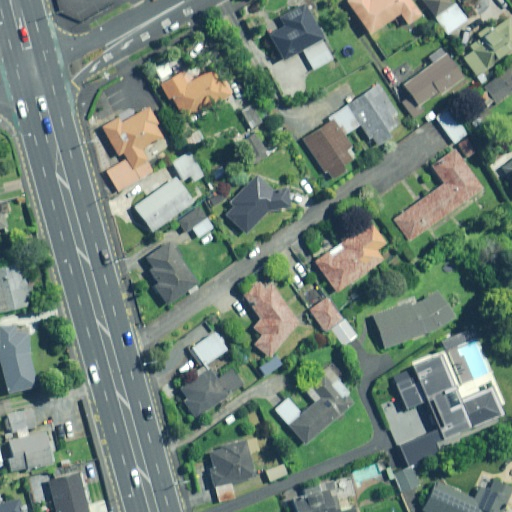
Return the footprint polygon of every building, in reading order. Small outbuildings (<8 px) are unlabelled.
[(420,16),(408,0),(369,0),(348,0),(346,1),(369,35),(399,14),(407,25),(420,16)] [(423,0),(446,34),(468,20),(455,0),(423,0)] [(334,60),(305,4),(276,20),(281,30),(269,36),(282,61),(304,50),(314,70),(334,60)] [(511,49),(511,19),(511,18),(493,31),(489,27),(479,34),(482,38),(470,46),(472,50),(463,57),(476,76),(511,49)] [(464,77),(447,54),(404,87),(419,106),(438,92),(440,95),(464,77)] [(184,120),(229,96),(213,66),(188,80),(184,72),(160,85),(169,101),(173,98),(184,120)] [(487,107),(495,101),(496,103),(510,92),(499,77),(485,88),(486,90),(479,96),(487,107)] [(347,134),(360,126),(375,148),(390,138),(387,132),(403,122),(379,85),(375,87),(334,115),(347,134)] [(263,122),(251,99),(239,106),(251,128),(263,122)] [(164,137),(147,107),(135,114),(132,110),(101,127),(118,157),(123,154),(127,160),(107,171),(119,193),(153,173),(141,150),(164,137)] [(457,142),(469,133),(451,107),(436,118),(454,144),(457,142)] [(351,147),(334,121),(303,141),(330,182),(356,165),(346,150),(351,147)] [(268,156),(256,135),(240,144),(252,165),(268,156)] [(484,190),(456,150),(431,167),(444,185),(417,204),(393,220),(409,242),(484,190)] [(182,180),(189,176),(193,182),(203,176),(198,167),(189,152),(172,163),(182,180)] [(266,213),(293,209),(291,189),(274,191),(256,173),(228,202),(233,206),(223,216),(245,236),(266,213)] [(193,202),(175,177),(134,207),(151,232),(193,202)] [(0,229),(8,227),(2,200),(0,200),(0,229)] [(213,228),(198,207),(177,221),(185,233),(191,228),(198,238),(213,228)] [(384,244),(368,222),(337,244),(313,261),(336,293),(381,260),(374,251),(384,244)] [(198,284),(169,243),(146,259),(161,282),(153,287),(166,306),(198,284)] [(4,267),(2,259),(0,259),(0,313),(32,305),(27,284),(25,285),(20,263),(4,267)] [(270,357),(298,321),(267,273),(240,290),(259,321),(253,329),(262,336),(254,345),(270,357)] [(450,322),(439,293),(373,317),(385,349),(436,330),(435,328),(450,322)] [(356,337),(328,298),(309,311),(325,333),(330,330),(342,347),(356,337)] [(37,388),(27,322),(0,326),(0,345),(8,393),(37,388)] [(228,349),(216,332),(192,349),(204,366),(228,349)] [(466,382),(443,335),(412,347),(447,413),(471,406),(503,395),(492,371),(466,382)] [(265,378),(285,363),(278,354),(258,368),(265,378)] [(356,402),(328,368),(303,389),(314,403),(301,414),(288,399),(275,410),(305,446),(356,402)] [(244,384),(233,369),(216,381),(208,369),(180,389),(187,398),(183,401),(195,419),(244,384)] [(36,427),(33,410),(9,415),(12,432),(36,427)] [(57,464),(51,433),(9,440),(12,458),(8,459),(10,472),(57,464)] [(260,449),(256,437),(208,451),(212,466),(208,468),(219,503),(235,498),(231,484),(257,476),(250,452),(260,449)] [(400,471),(394,454),(381,459),(389,481),(394,479),(400,494),(419,487),(412,467),(400,471)] [(35,509),(54,504),(56,511),(89,511),(80,473),(83,473),(80,460),(48,467),(49,472),(27,477),(35,509)] [(287,476),(283,465),(266,471),(269,482),(287,476)] [(500,511),(511,489),(511,486),(495,478),(493,481),(485,477),(473,499),(437,481),(422,510),(424,511),(500,511)] [(17,478),(0,479),(0,511),(6,511),(6,506),(21,504),(17,478)] [(336,501),(334,490),(292,501),(294,511),(356,511),(352,497),(336,501)]
